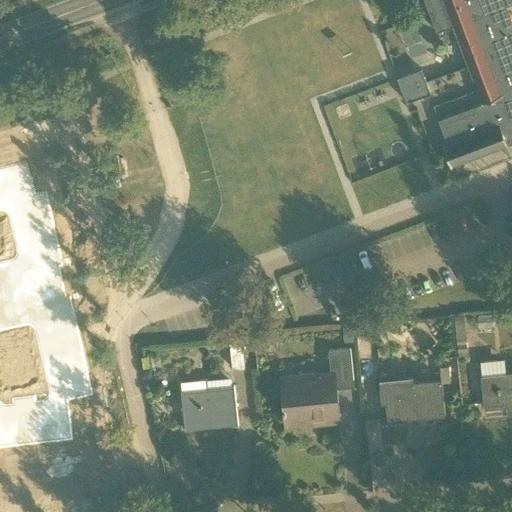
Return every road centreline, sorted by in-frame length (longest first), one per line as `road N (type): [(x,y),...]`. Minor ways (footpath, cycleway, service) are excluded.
road 1 (residential): [(123,326),(78,135),(80,107),(104,76),(313,0)]
road 2 (residential): [(123,326),(511,177)]
road 3 (residential): [(159,511),(123,326)]
road 4 (unknown): [(123,326),(0,367)]
